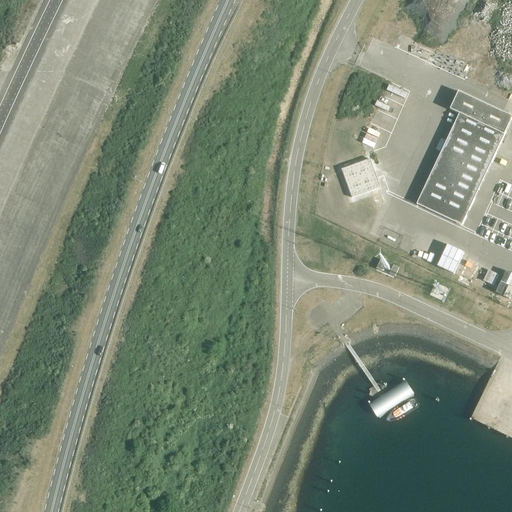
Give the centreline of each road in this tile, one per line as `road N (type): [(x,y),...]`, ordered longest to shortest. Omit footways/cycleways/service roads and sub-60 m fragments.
road 1 (primary): [(50,511),(128,246),(226,0)]
road 2 (unclassified): [(285,276),(294,163),(314,85),(354,0)]
road 3 (unknown): [(471,239),(408,202),(404,165),(442,82),(511,111)]
road 4 (unclassified): [(238,511),(277,396),(285,276)]
road 5 (unclassified): [(285,276),(374,287),(511,349)]
road 6 (unclassified): [(0,119),(55,0)]
